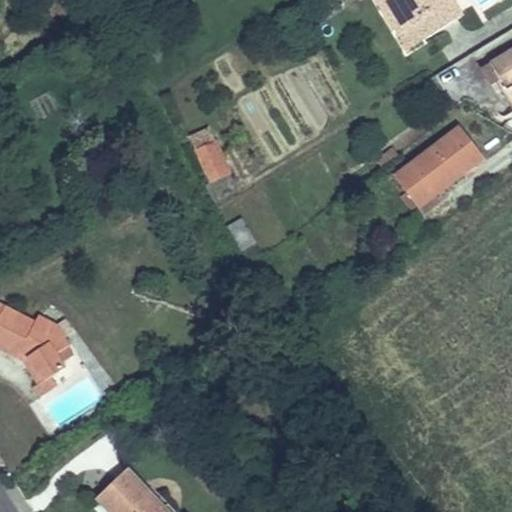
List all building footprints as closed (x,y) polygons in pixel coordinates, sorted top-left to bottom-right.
[(394,0),(413,33),(468,0),(394,0)] [(511,42),(502,51),(511,63),(511,42)] [(511,67),(511,63),(502,51),(492,60),(505,73),(511,67)] [(217,170),(246,158),(219,113),(193,124),(217,170)] [(437,186),(492,144),(471,114),(414,154),(437,186)] [(34,352),(47,376),(57,368),(51,357),(55,354),(42,334),(46,330),(35,315),(30,318),(0,301),(0,344),(18,355),(24,348),(34,352)] [(52,384),(47,376),(34,352),(24,348),(18,355),(26,360),(39,378),(31,382),(36,392),(52,384)] [(91,486),(115,511),(177,511),(125,455),(91,486)]
